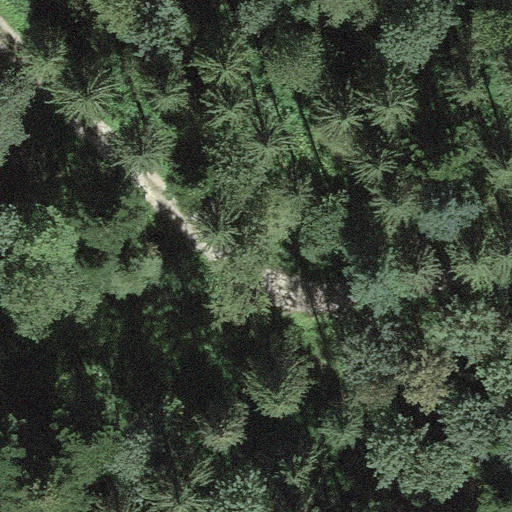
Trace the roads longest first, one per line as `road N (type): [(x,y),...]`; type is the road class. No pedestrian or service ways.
road 1 (track): [(0,49),(84,136),(242,268),(327,295),(511,256)]
road 2 (track): [(327,295),(0,361)]
